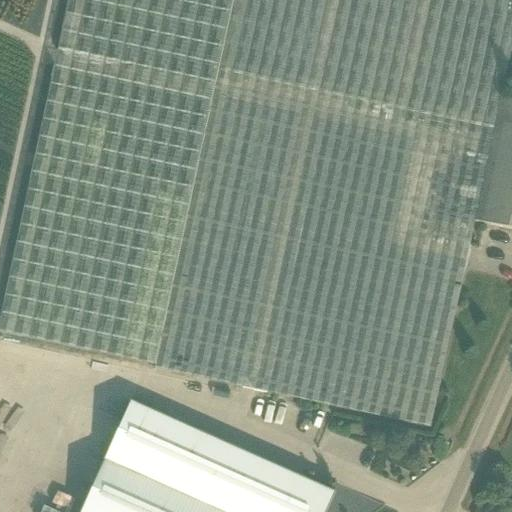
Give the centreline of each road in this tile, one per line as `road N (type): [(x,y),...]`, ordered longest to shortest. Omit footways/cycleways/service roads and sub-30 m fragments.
road 1 (unknown): [(441,511),(147,397),(119,401),(67,432),(1,511)]
road 2 (unclassified): [(453,511),(511,379)]
